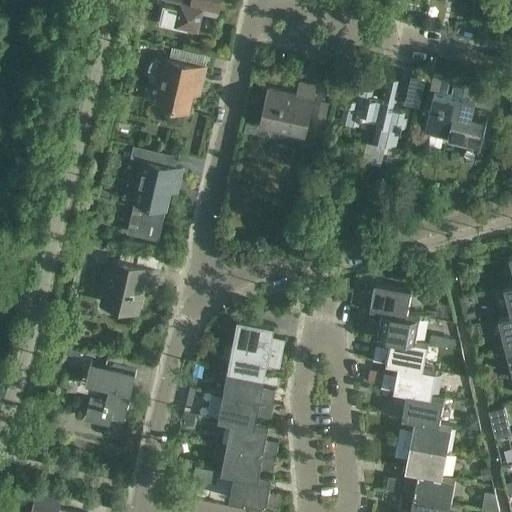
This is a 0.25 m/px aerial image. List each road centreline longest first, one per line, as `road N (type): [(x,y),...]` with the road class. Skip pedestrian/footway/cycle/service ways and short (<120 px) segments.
road 1 (unclassified): [(0,436),(111,0)]
road 2 (residential): [(351,511),(336,341),(323,334),(305,354),(297,398),(307,511)]
road 3 (residential): [(511,208),(191,289)]
road 4 (residential): [(247,28),(191,289)]
road 5 (residential): [(191,289),(141,492)]
road 6 (residential): [(336,30),(470,50)]
